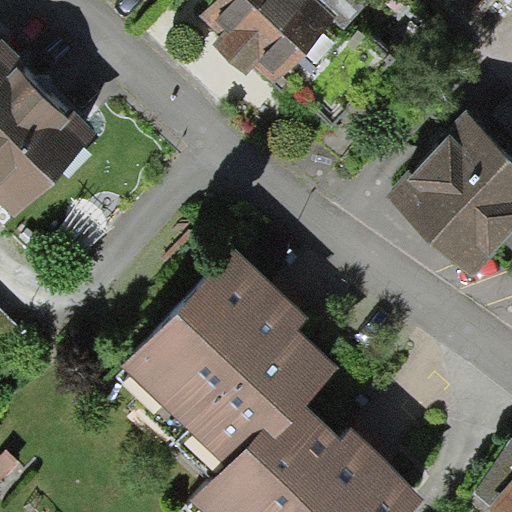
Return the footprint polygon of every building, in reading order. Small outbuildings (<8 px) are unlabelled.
[(361,0),(206,0),(204,3),(226,24),(217,34),(246,62),(255,53),(284,80),(289,74),(334,116),(396,49),(361,16),(351,27),(344,19),(361,0)] [(0,183),(12,195),(88,114),(0,31),(0,183)] [(392,175),(476,251),(504,219),(511,226),(511,130),(469,91),(392,175)] [(80,182),(39,220),(76,260),(118,221),(80,182)] [(275,401),(300,374),(337,338),(299,303),(309,292),(235,222),(117,347),(147,376),(133,391),(203,457),(263,390),(275,401)] [(0,342),(22,321),(0,298),(0,342)] [(263,390),(203,457),(179,483),(186,490),(179,497),(194,511),(380,511),(425,463),(346,391),(334,405),(300,374),(275,401),(263,390)] [(511,423),(476,476),(511,508),(511,423)]
